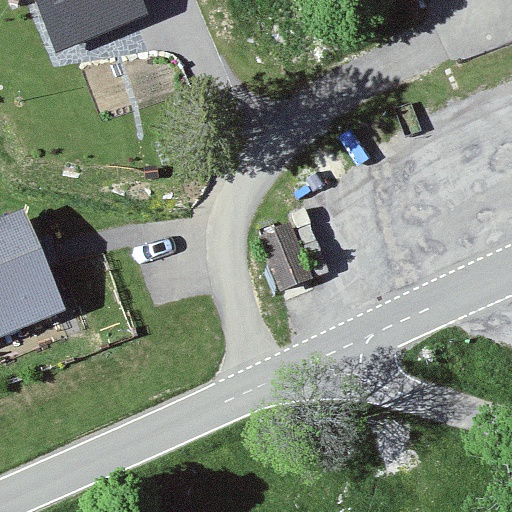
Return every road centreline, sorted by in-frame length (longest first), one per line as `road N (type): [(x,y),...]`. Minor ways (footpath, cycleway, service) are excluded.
road 1 (tertiary): [(330,353),(0,499)]
road 2 (unclassified): [(330,353),(369,385),(511,432)]
road 3 (tertiary): [(511,272),(330,353)]
